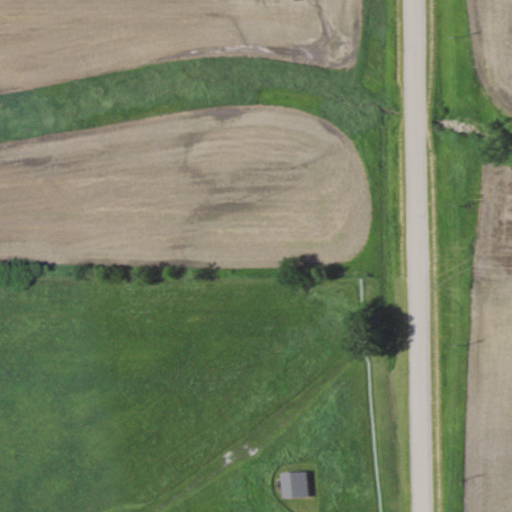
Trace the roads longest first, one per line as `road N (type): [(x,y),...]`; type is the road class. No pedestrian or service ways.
road 1 (tertiary): [(418,511),(416,237)]
road 2 (tertiary): [(416,237),(412,0)]
